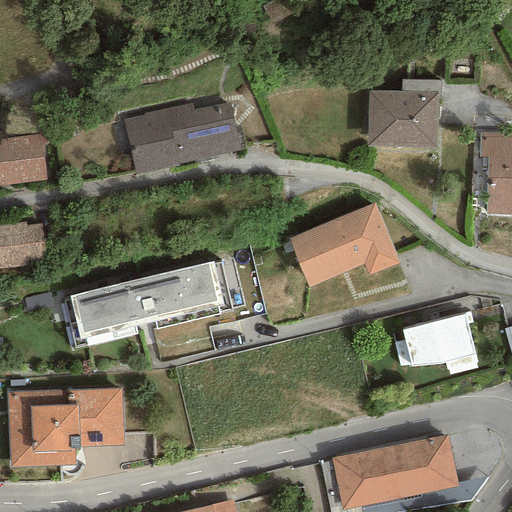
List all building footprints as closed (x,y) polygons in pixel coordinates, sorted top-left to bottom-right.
[(402,80),(402,91),(437,92),(436,99),(440,99),(441,80),(402,80)] [(402,91),(368,91),(367,147),(435,148),(436,99),(437,92),(402,91)] [(134,173),(135,175),(179,166),(178,164),(240,151),(230,103),(194,110),(192,103),(143,114),(143,115),(123,119),(134,173)] [(511,134),(479,133),(479,157),(487,157),(485,215),(511,215),(511,134)] [(40,134),(0,139),(0,185),(46,179),(40,134)] [(368,276),(399,263),(375,204),(288,239),(308,287),(364,265),(368,276)] [(25,222),(0,224),(0,269),(46,264),(41,224),(26,225),(25,222)] [(75,349),(137,335),(135,326),(154,321),(156,329),(219,315),(219,312),(232,309),(221,262),(214,264),(213,262),(69,295),(70,299),(64,300),(75,349)] [(465,314),(402,330),(411,366),(442,365),(445,363),(446,371),(448,370),(449,375),(476,369),(475,363),(477,362),(465,314)] [(511,326),(503,329),(511,355),(511,354),(511,326)] [(121,389),(7,392),(9,468),(75,466),(74,449),(79,449),(79,447),(123,445),(121,389)] [(331,459),(341,510),(361,506),(457,487),(457,483),(447,435),(331,459)] [(487,477),(457,483),(457,487),(361,506),(361,511),(402,511),(471,500),(487,477)] [(235,511),(233,500),(182,511),(235,511)]
